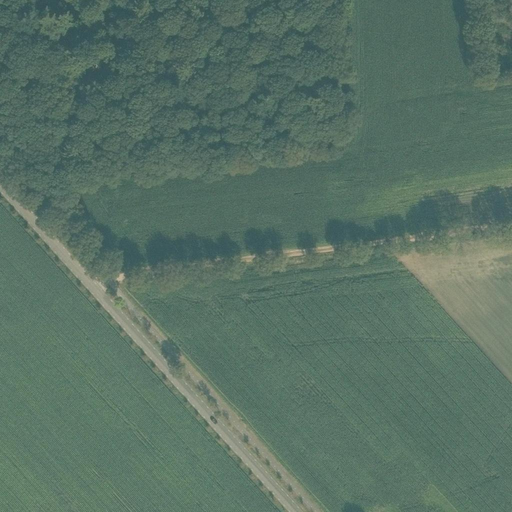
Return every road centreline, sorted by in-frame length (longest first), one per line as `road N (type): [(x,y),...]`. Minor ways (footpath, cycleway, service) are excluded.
road 1 (tertiary): [(295,511),(0,182)]
road 2 (track): [(110,277),(511,227)]
